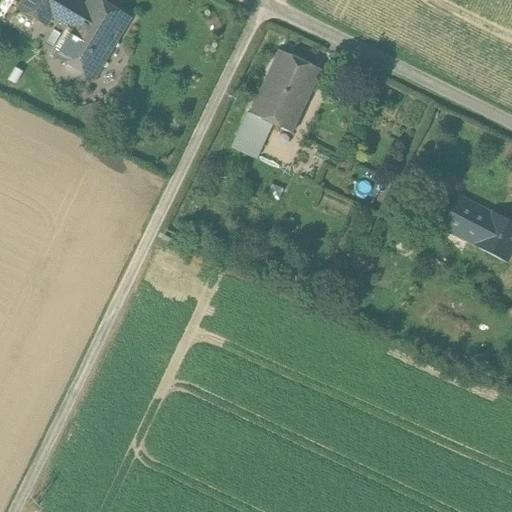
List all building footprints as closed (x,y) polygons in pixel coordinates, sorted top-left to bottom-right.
[(22,0),(17,9),(47,27),(53,16),(62,0),(22,0)] [(88,0),(84,7),(72,0),(62,0),(53,16),(72,27),(54,57),(94,80),(131,18),(99,0),(88,0)] [(322,67),(279,49),(251,114),(273,123),(294,132),(322,67)] [(273,123),(251,114),(236,149),(258,158),(273,123)] [(511,259),(511,221),(458,196),(442,230),(511,263),(511,259)]
